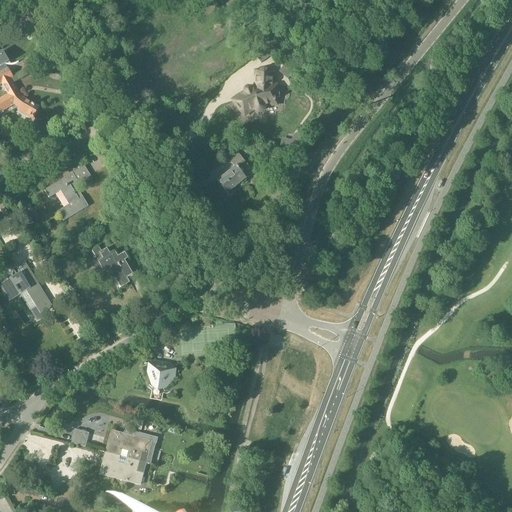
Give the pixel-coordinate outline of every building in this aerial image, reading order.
[(0,84),(2,84),(10,79),(14,77),(9,68),(8,69),(5,65),(10,62),(3,51),(0,52),(0,84)] [(293,74),(283,66),(279,72),(288,80),(293,74)] [(272,86),(273,72),(264,70),(256,72),(256,89),(251,90),(251,89),(250,89),(249,88),(248,88),(247,89),(246,89),(246,90),(246,91),(245,91),(245,92),(246,93),(241,95),(239,96),(233,101),(236,104),(236,106),(237,107),(238,109),(239,110),(241,111),(242,112),(245,115),(250,112),(255,109),(256,110),(256,111),(257,111),(258,112),(259,112),(260,112),(261,112),(262,111),(263,111),(263,110),(264,110),(264,109),(264,108),(264,107),(264,106),(265,106),(265,104),(270,103),(275,103),(275,105),(276,105),(276,99),(277,99),(278,99),(279,98),(280,97),(280,96),(280,95),(280,94),(279,94),(279,93),(278,92),(277,92),(276,92),(276,86),(272,86)] [(14,104),(20,109),(19,111),(32,119),(39,108),(22,99),(19,95),(10,79),(2,84),(11,98),(0,104),(0,105),(3,111),(14,104)] [(63,162),(76,153),(69,141),(55,149),(63,162)] [(230,152),(225,145),(216,151),(221,158),(230,152)] [(249,168),(240,156),(236,152),(227,159),(235,168),(218,182),(227,194),(249,177),(245,172),(249,168)] [(0,180),(3,179),(11,174),(5,165),(0,167),(0,180)] [(91,177),(84,166),(44,191),(49,199),(60,192),(69,205),(57,212),(63,222),(89,207),(76,187),(91,177)] [(0,230),(13,222),(7,212),(0,216),(0,230)] [(109,283),(114,280),(117,285),(115,286),(117,289),(119,288),(120,289),(130,283),(128,280),(134,276),(125,261),(130,258),(126,252),(120,256),(117,251),(112,254),(109,248),(102,252),(99,247),(90,252),(94,258),(96,257),(96,259),(91,262),(96,270),(89,274),(93,280),(98,277),(101,282),(106,278),(109,283)] [(2,285),(12,301),(27,291),(36,307),(31,310),(37,321),(43,317),(41,314),(52,308),(24,263),(13,270),(17,276),(2,285)] [(162,402),(164,388),(166,388),(175,379),(170,364),(156,362),(147,373),(151,386),(153,386),(150,400),(162,402)] [(71,444),(85,448),(89,434),(75,430),(71,444)] [(110,454),(140,462),(145,464),(147,454),(148,454),(151,442),(146,441),(145,442),(139,440),(139,439),(129,436),(128,438),(122,436),(122,435),(114,433),(110,447),(112,447),(110,454)] [(137,472),(140,462),(110,454),(107,464),(104,463),(101,475),(137,484),(140,473),(137,472)] [(58,496),(72,500),(75,485),(62,482),(58,496)] [(70,506),(72,500),(58,496),(55,510),(62,511),(78,511),(79,506),(75,505),(75,507),(70,506)]
